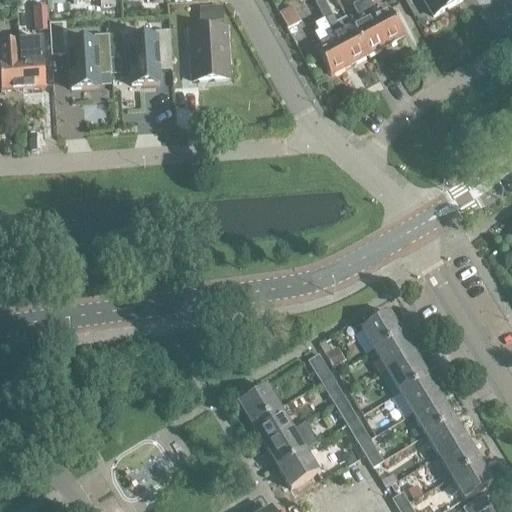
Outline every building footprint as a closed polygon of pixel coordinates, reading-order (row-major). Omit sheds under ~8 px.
[(72,0),(73,5),(100,3),(100,9),(115,8),(114,0),(72,0)] [(368,0),(367,0),(360,4),(385,50),(403,40),(388,11),(373,20),(370,15),(375,13),(368,0)] [(461,0),(421,0),(433,19),(463,2),(461,0)] [(385,50),(360,4),(352,8),(359,22),(350,27),(367,59),(385,50)] [(47,9),(33,10),(35,34),(49,33),(47,9)] [(222,10),(206,11),(206,23),(222,22),(222,10)] [(291,10),(280,16),(288,30),(299,24),(291,10)] [(367,59),(350,27),(347,21),(337,27),(332,19),(325,23),(349,69),(367,59)] [(349,69),(325,23),(316,28),(321,35),(317,38),(323,48),(316,52),(331,79),(349,69)] [(59,25),(48,26),(50,59),(61,58),(59,25)] [(190,34),(193,84),(228,82),(225,31),(190,34)] [(155,41),(128,43),(131,89),(159,87),(158,75),(170,74),(170,75),(172,74),(169,34),(154,35),(155,41)] [(94,45),(67,47),(70,92),(98,91),(98,79),(110,78),(111,78),(109,38),(94,39),(94,45)] [(21,64),(23,94),(45,92),(44,62),(43,62),(42,46),(25,47),(26,63),(21,64)] [(0,86),(1,95),(23,94),(21,64),(19,48),(0,49),(0,86)] [(360,333),(373,355),(401,338),(388,316),(360,333)] [(373,355),(386,376),(414,359),(401,338),(373,355)] [(332,354),(326,357),(333,370),(345,364),(338,351),(332,354)] [(318,359),(308,365),(314,376),(325,370),(318,359)] [(414,359),(386,376),(399,398),(427,380),(414,359)] [(325,370),(314,376),(321,386),(331,380),(325,370)] [(327,397),(338,391),(331,380),(321,386),(327,397)] [(412,419),(440,402),(427,380),(399,398),(412,419)] [(279,411),(266,390),(238,407),(251,429),(279,411)] [(334,408),(344,401),(338,391),(327,397),(334,408)] [(344,401),(334,408),(340,418),(351,412),(344,401)] [(453,423),(440,402),(412,419),(425,440),(453,423)] [(264,450),(292,432),(279,411),(251,429),(264,450)] [(347,429),(357,423),(351,412),(340,418),(347,429)] [(357,423),(347,429),(353,440),(363,433),(357,423)] [(466,444),(453,423),(425,440),(437,461),(466,444)] [(277,471),(305,454),(292,432),(264,450),(277,471)] [(363,433),(353,440),(360,450),(363,448),(370,444),(363,433)] [(363,448),(360,450),(366,461),(376,454),(370,444),(363,448)] [(466,444),(437,461),(450,482),(479,465),(466,444)] [(319,475),(305,454),(277,471),(290,493),(319,475)] [(376,454),(366,461),(373,472),(383,466),(376,454)] [(479,465),(450,482),(464,505),(492,487),(479,465)] [(417,488),(406,494),(413,505),(423,499),(417,488)] [(402,497),(392,503),(397,511),(401,511),(409,508),(402,497)] [(473,505),(477,511),(485,511),(491,509),(484,498),(473,505)]
